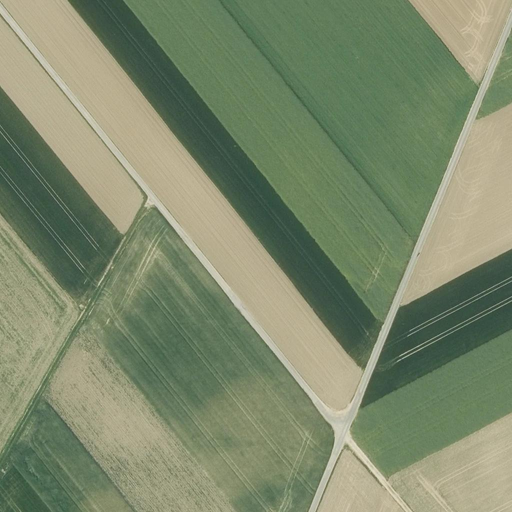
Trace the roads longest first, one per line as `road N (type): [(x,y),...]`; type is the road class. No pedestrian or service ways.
road 1 (track): [(342,433),(0,9)]
road 2 (track): [(342,433),(511,14)]
road 3 (track): [(151,196),(0,460)]
